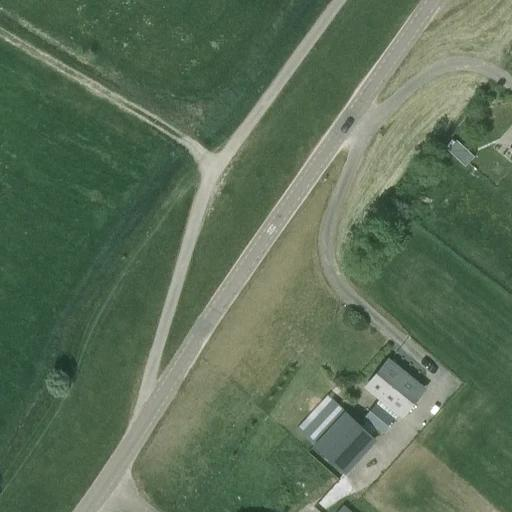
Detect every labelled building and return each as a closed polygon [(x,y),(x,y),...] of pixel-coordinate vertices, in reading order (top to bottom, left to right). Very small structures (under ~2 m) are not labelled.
[(366,389),(402,418),(425,391),(389,362),(366,389)] [(344,477),(377,441),(373,438),(359,425),(344,412),(345,411),(327,396),(296,431),(312,447),(311,447),(344,477)] [(381,433),(382,434),(394,420),(377,405),(364,419),(381,433)] [(381,433),(364,419),(359,425),(373,438),(381,433)] [(281,445),(265,465),(313,503),(329,483),(281,445)] [(351,511),(342,503),(333,511),(351,511)]
